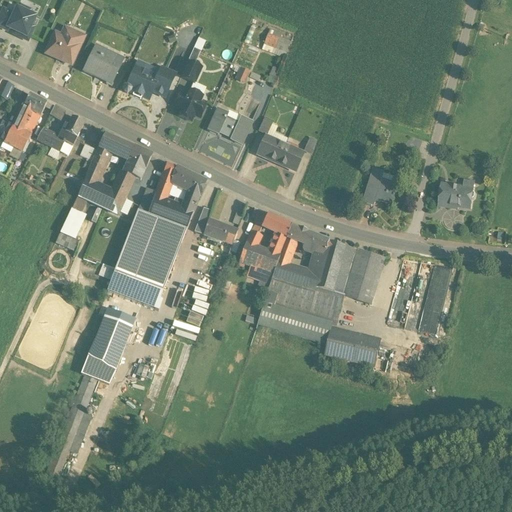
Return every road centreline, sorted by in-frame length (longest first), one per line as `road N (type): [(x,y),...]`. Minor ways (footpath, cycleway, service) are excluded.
road 1 (tertiary): [(0,67),(305,217),(365,238),(511,258)]
road 2 (track): [(191,511),(455,415),(511,419)]
road 3 (track): [(473,0),(411,246)]
road 4 (track): [(63,511),(146,306)]
road 5 (track): [(91,224),(74,272),(43,283),(0,370)]
